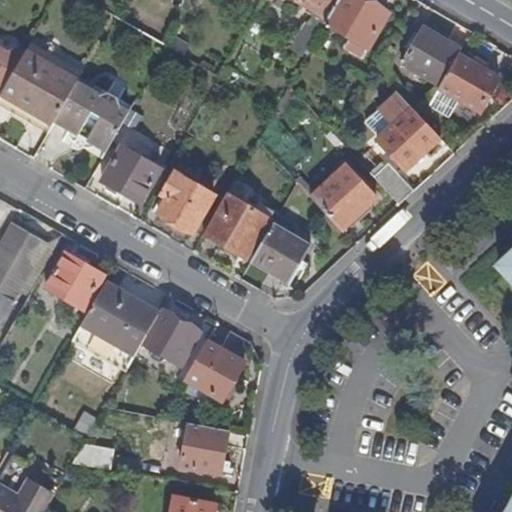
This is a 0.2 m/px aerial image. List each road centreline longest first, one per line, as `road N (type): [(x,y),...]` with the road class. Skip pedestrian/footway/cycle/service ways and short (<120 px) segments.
road 1 (residential): [(290,344),(0,174)]
road 2 (residential): [(484,385),(429,484),(263,458)]
road 3 (residential): [(371,260),(511,130)]
road 4 (residential): [(371,260),(484,385)]
